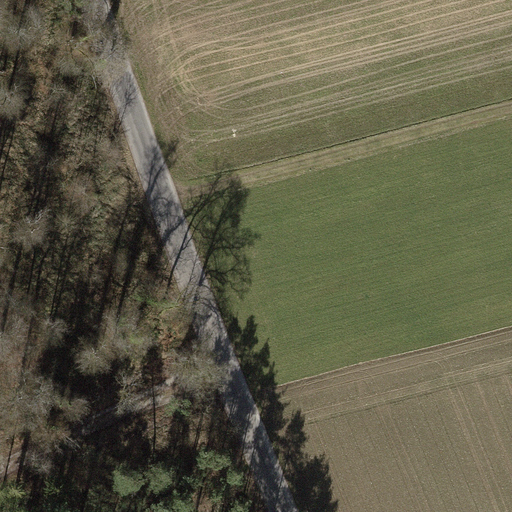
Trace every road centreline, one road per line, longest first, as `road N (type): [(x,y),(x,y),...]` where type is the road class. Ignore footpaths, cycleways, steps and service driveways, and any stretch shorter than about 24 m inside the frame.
road 1 (track): [(100,0),(292,511)]
road 2 (track): [(0,469),(241,375)]
